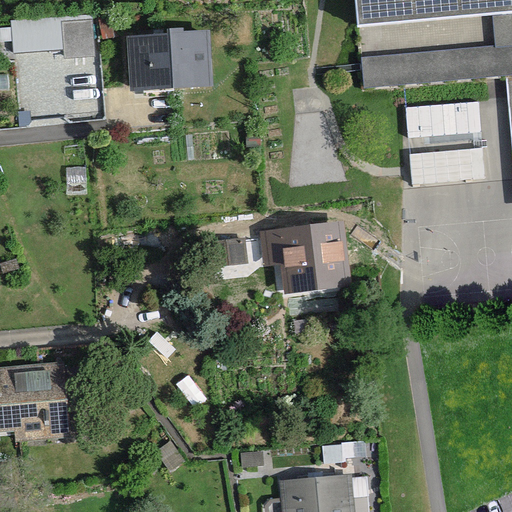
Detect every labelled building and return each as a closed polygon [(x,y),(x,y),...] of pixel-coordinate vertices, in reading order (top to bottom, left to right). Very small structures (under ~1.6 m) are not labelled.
[(511,0),(354,0),(360,67),(511,55),(511,0)] [(14,15),(14,48),(67,50),(67,58),(95,59),(96,17),(14,15)] [(212,42),(136,44),(137,90),(213,88),(212,42)] [(409,134),(486,133),(486,101),(408,102),(409,134)] [(345,225),(268,235),(275,298),(352,288),(345,225)] [(67,363),(0,368),(0,446),(73,441),(67,363)] [(355,511),(353,476),(284,481),(286,511),(355,511)]
